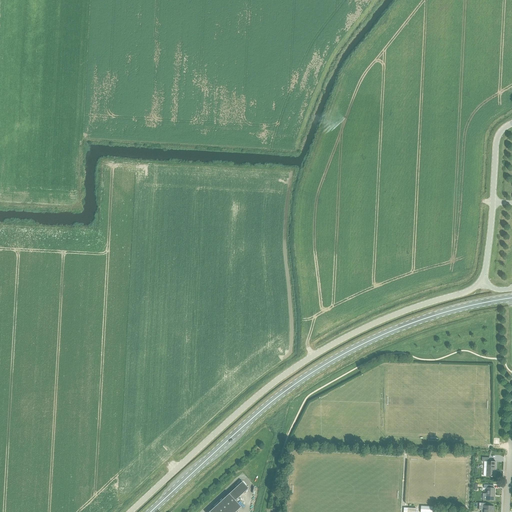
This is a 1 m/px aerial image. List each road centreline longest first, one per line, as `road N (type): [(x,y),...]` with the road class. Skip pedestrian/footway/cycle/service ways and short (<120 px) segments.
road 1 (primary): [(511,297),(414,321),(315,369),(150,511)]
road 2 (tertiary): [(129,511),(297,365),(375,322),(481,280)]
road 3 (tertiary): [(481,280),(496,139),(511,122)]
